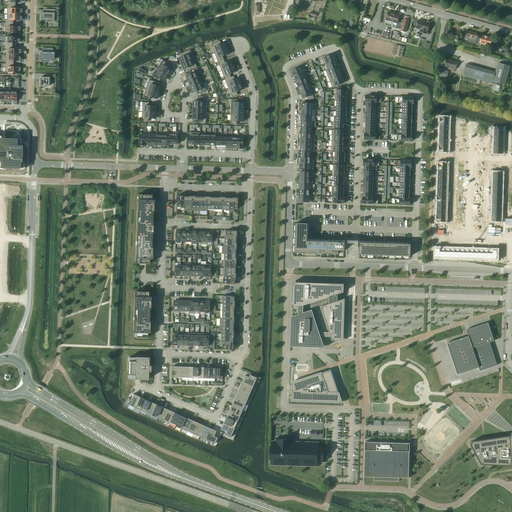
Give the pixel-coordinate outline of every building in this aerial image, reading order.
[(9,14),(7,14),(20,15),(20,12),(21,12),(21,10),(21,9),(15,8),(15,5),(5,5),(7,5),(7,9),(9,9),(9,14)] [(41,12),(41,13),(42,13),(42,14),(41,14),(41,20),(45,20),(45,22),(49,22),(49,20),(51,20),(53,20),(54,15),(53,15),(53,13),(55,13),(55,9),(47,9),(47,10),(48,10),(48,12),(41,12)] [(400,15),(399,15),(392,13),(388,11),(384,26),(385,23),(393,25),(394,21),(397,22),(395,29),(401,30),(400,30),(405,32),(409,20),(404,19),(403,20),(399,19),(400,15)] [(20,15),(7,14),(7,20),(5,20),(5,23),(3,23),(13,23),(13,20),(20,21),(20,20),(21,20),(21,17),(20,17),(20,15)] [(418,20),(416,28),(420,29),(419,32),(426,34),(427,32),(430,23),(429,23),(429,24),(423,22),(423,21),(418,20)] [(18,30),(19,30),(19,27),(18,27),(19,27),(13,26),(13,23),(3,23),(2,26),(5,27),(5,32),(18,33),(18,30)] [(475,44),(477,39),(475,38),(476,33),(467,31),(465,38),(467,39),(467,42),(475,44)] [(478,38),(476,44),(480,45),(480,44),(486,46),(486,47),(489,48),(491,40),(490,40),(491,38),(482,35),(481,38),(478,38)] [(2,45),(12,46),(12,43),(18,43),(18,42),(19,42),(19,39),(18,39),(18,37),(4,36),(4,42),(2,42),(2,45)] [(214,53),(227,48),(225,42),(221,44),(220,41),(211,44),(214,53)] [(19,55),(19,53),(20,53),(20,50),(19,50),(19,49),(12,49),(12,46),(2,45),(2,46),(4,46),(4,49),(6,49),(5,55),(19,55)] [(395,45),(393,54),(402,57),(404,47),(395,45)] [(40,52),(40,59),(40,62),(46,62),(46,60),(51,60),(50,60),(51,60),(51,59),(53,59),(53,53),(52,53),(52,48),(42,48),(42,52),(40,52)] [(227,48),(214,53),(218,62),(224,60),(223,56),(229,54),(227,48)] [(179,58),(181,64),(194,59),(190,50),(181,53),(183,56),(179,58)] [(336,60),(334,54),(328,56),(328,55),(324,56),(325,57),(321,59),(324,65),(326,64),(336,60)] [(3,63),(13,64),(13,61),(19,61),(19,60),(20,60),(20,58),(19,57),(19,55),(5,55),(5,63),(3,63)] [(197,67),(194,59),(181,64),(184,69),(190,67),(191,70),(197,67)] [(455,69),(457,62),(446,59),(444,66),(455,69)] [(159,70),(168,76),(172,71),(168,68),(170,66),(163,60),(157,68),(159,70)] [(221,71),(234,66),(232,60),(225,63),(224,60),(218,62),(221,71)] [(328,69),(338,65),(336,60),(326,64),(328,69)] [(13,64),(3,63),(3,67),(5,67),(5,73),(7,73),(7,75),(12,75),(12,73),(18,73),(19,71),(19,68),(19,67),(13,67),(13,64)] [(505,85),(510,66),(498,63),(493,82),(505,85)] [(492,84),(493,82),(495,72),(466,64),(463,76),(492,84)] [(328,76),(340,71),(338,65),(328,69),(325,70),(328,76)] [(234,66),(221,71),(225,80),(234,76),(231,77),(230,74),(236,72),(234,66)] [(293,76),(304,72),(303,72),(301,67),(300,67),(300,66),(297,67),(297,68),(291,71),(293,76)] [(186,75),(188,81),(201,76),(198,71),(197,67),(191,70),(189,71),(190,74),(186,75)] [(439,75),(447,78),(448,72),(440,69),(439,75)] [(168,76),(159,70),(156,74),(154,72),(151,75),(159,81),(161,78),(164,81),(168,76)] [(330,82),(342,77),(340,71),(328,76),(330,82)] [(296,82),(306,78),(304,72),(293,76),(293,77),(294,76),(296,82)] [(203,82),(201,76),(188,81),(190,87),(203,82)] [(228,88),(241,84),(239,78),(235,79),(234,76),(225,80),(228,88)] [(40,79),(39,79),(38,87),(45,87),(45,86),(48,86),(49,77),(40,77),(40,79)] [(298,87),(311,82),(309,77),(306,78),(296,82),(298,87)] [(342,77),(330,82),(332,87),(345,82),(342,77)] [(149,80),(146,89),(159,93),(161,87),(154,85),(155,82),(149,80)] [(206,91),(205,88),(203,82),(190,87),(193,93),(196,91),(197,94),(206,91)] [(300,93),(313,88),(311,82),(298,87),(300,93)] [(241,84),(228,88),(232,97),(238,95),(237,92),(243,89),(241,84)] [(313,88),(300,93),(303,99),(308,97),(308,99),(312,98),(311,95),(315,94),(313,88)] [(157,99),(159,93),(146,89),(143,98),(149,100),(150,97),(157,99)] [(231,99),(231,109),(244,109),(244,103),(237,102),(237,99),(231,99)] [(142,102),(142,112),(156,112),(156,106),(149,106),(149,102),(142,102)] [(155,118),(156,112),(142,112),(142,121),(148,121),(148,118),(155,118)] [(206,123),(206,114),(193,113),(193,119),(200,120),(199,123),(206,123)] [(230,114),(230,124),(237,124),(237,121),(244,121),(244,115),(230,114)] [(0,135),(0,167),(22,168),(22,160),(21,160),(21,147),(18,147),(19,139),(4,139),(4,136),(0,135)] [(146,195),(138,194),(137,210),(137,225),(136,233),(136,248),(135,264),(149,265),(149,264),(149,258),(151,258),(151,256),(153,202),(153,203),(153,201),(151,201),(151,195),(146,195)] [(184,211),(185,211),(185,196),(183,196),(177,196),(177,203),(177,207),(180,207),(180,208),(185,208),(184,211)] [(233,197),(233,198),(230,198),(230,212),(234,212),(234,209),(238,209),(238,205),(238,198),(233,197)] [(307,224),(295,223),(294,253),(338,254),(338,250),(344,250),(344,247),(344,240),(344,242),(307,241),(307,224)] [(226,234),(225,234),(225,238),(237,239),(237,236),(237,231),(230,230),(230,231),(226,231),(226,234)] [(359,250),(359,255),(410,256),(411,245),(360,243),(359,243),(358,243),(358,241),(358,247),(358,250),(359,250)] [(236,280),(236,276),(224,276),(223,284),(235,284),(235,280),(236,280)] [(291,316),(290,347),(324,348),(321,336),(326,337),(331,337),(332,340),(343,341),(345,299),(337,301),(338,294),(344,292),(344,284),(292,282),(291,309),(297,307),(297,315),(291,316)] [(148,291),(134,290),(134,291),(134,307),(133,322),(133,338),(142,338),(147,338),(147,334),(147,332),(148,332),(149,330),(150,300),(150,299),(150,297),(148,297),(148,296),(148,292),(148,291)] [(235,301),(235,296),(223,296),(223,304),(235,304),(235,301)] [(480,371),(497,365),(489,342),(494,341),(488,323),(466,330),(468,336),(447,343),(457,374),(479,367),(480,371)] [(234,344),(233,344),(233,342),(222,341),(221,346),(222,346),(222,349),(227,349),(234,350),(234,344)] [(129,361),(129,375),(134,375),(134,379),(135,379),(140,379),(147,379),(147,371),(150,371),(150,366),(148,366),(148,358),(135,357),(135,361),(129,361)] [(309,366),(296,371),(297,375),(311,370),(309,366)] [(215,368),(215,379),(223,379),(223,377),(223,374),(223,370),(221,370),(221,368),(215,368)] [(292,382),(291,401),(342,403),(339,392),(338,392),(334,379),(331,370),(330,370),(321,373),(321,372),(292,382)] [(243,379),(242,381),(253,386),(257,378),(251,375),(251,374),(246,372),(243,378),(243,379)] [(240,384),(239,387),(250,392),(253,386),(242,381),(241,384),(240,384)] [(238,391),(237,393),(248,398),(250,392),(239,387),(238,390),(238,391)] [(235,396),(234,399),(245,404),(248,398),(237,393),(236,396),(235,396)] [(128,398),(126,404),(134,408),(139,396),(136,395),(133,394),(130,399),(128,398)] [(139,396),(134,408),(140,410),(145,399),(142,398),(139,396)] [(145,399),(140,410),(146,413),(151,402),(148,400),(148,401),(145,399)] [(233,402),(232,405),(243,410),(245,404),(234,399),(232,402),(233,402)] [(151,402),(146,413),(152,416),(157,405),(154,403),(151,402)] [(157,405),(152,416),(158,418),(163,407),(160,405),(160,406),(157,405)] [(230,408),(229,411),(240,416),(243,410),(232,405),(230,408)] [(163,407),(158,418),(164,421),(169,410),(166,409),(166,408),(163,407)] [(169,410),(164,421),(170,423),(175,412),(172,411),(171,411),(169,410)] [(228,414),(226,417),(237,422),(240,416),(229,411),(227,414),(228,414)] [(175,412),(170,423),(176,426),(181,415),(178,414),(178,413),(175,412)] [(181,415),(176,426),(182,429),(187,417),(184,416),(183,416),(181,415)] [(187,417),(182,429),(188,431),(192,420),(190,419),(187,417)] [(225,420),(223,423),(235,428),(237,422),(226,417),(225,420)] [(192,420),(188,431),(194,434),(199,423),(195,421),(195,422),(192,420)] [(199,423),(194,434),(200,437),(204,426),(202,424),(199,423)] [(222,426),(221,429),(226,432),(225,435),(230,438),(235,428),(223,423),(222,426)] [(204,426),(200,437),(205,439),(210,428),(207,426),(207,427),(204,426)] [(210,428),(205,439),(215,444),(218,438),(214,436),(216,431),(213,430),(214,429),(210,428)] [(482,464),(511,466),(511,432),(510,436),(472,441),(471,442),(470,443),(470,444),(480,463),(481,464),(482,464)] [(292,442),(292,440),(275,439),(275,442),(272,441),(272,440),(271,445),(270,445),(270,461),(271,461),(271,465),(272,465),(272,464),(276,464),(276,465),(276,464),(280,465),(280,466),(281,466),(281,465),(285,465),(285,466),(285,465),(289,465),(289,466),(290,466),(290,465),(294,465),(294,466),(295,466),(295,465),(299,465),(299,466),(299,465),(303,465),(303,466),(304,466),(304,465),(308,465),(308,466),(308,465),(312,466),(312,467),(313,467),(313,466),(317,466),(317,467),(318,467),(318,463),(323,463),(324,446),(318,446),(318,442),(318,443),(314,443),(314,442),(313,442),(313,443),(309,443),(309,442),(308,442),(308,443),(304,443),(304,442),(304,441),(304,443),(300,442),(300,441),(299,441),(299,442),(295,442),(295,441),(295,442),(292,442)] [(365,444),(364,476),(374,477),(373,481),(399,482),(399,478),(409,478),(410,443),(371,442),(365,442),(365,444)]
